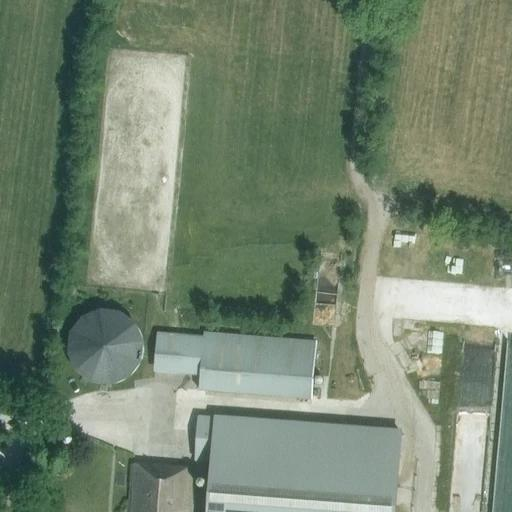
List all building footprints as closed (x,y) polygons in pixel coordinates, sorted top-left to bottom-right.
[(168,97),(159,96),(158,110),(183,113),(186,83),(169,81),(168,97)] [(177,201),(178,157),(129,156),(128,169),(130,169),(130,182),(147,182),(147,192),(163,192),(162,201),(177,201)] [(506,322),(507,292),(476,291),(475,321),(506,322)] [(81,322),(75,330),(71,340),(70,350),(72,360),(77,369),(84,377),(94,382),(104,384),(114,383),(123,379),(131,373),(137,365),(141,356),(142,346),(140,336),(135,327),(128,319),(119,314),(110,312),(99,312),(89,316),(81,322)] [(247,394),(252,336),(204,332),(199,390),(247,394)] [(155,363),(181,365),(184,335),(157,333),(155,363)] [(394,511),(401,433),(198,418),(195,458),(208,459),(207,477),(211,478),(208,511),(191,511),(195,470),(132,464),(128,511),(394,511)]
